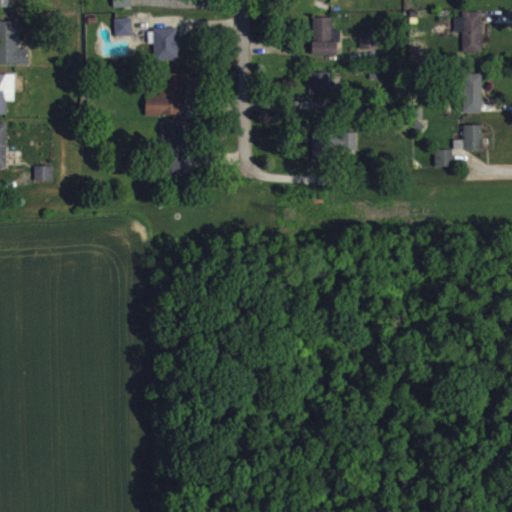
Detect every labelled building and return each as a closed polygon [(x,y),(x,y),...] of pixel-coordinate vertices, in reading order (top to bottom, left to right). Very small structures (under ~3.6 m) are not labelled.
[(14,15),(13,0),(0,0),(1,15),(14,15)] [(131,0),(115,0),(114,0),(114,16),(132,15),(131,0)] [(484,20),(464,19),(464,26),(460,26),(460,61),(483,61),(484,20)] [(340,64),(340,39),(333,38),(334,26),(314,25),(313,63),(340,64)] [(116,45),(134,44),(133,26),(116,27),(116,45)] [(0,30),(0,72),(30,72),(29,57),(20,57),(20,29),(0,30)] [(184,59),(184,45),(179,45),(178,36),(155,37),(156,69),(180,68),(179,59),(184,59)] [(380,58),(380,40),(362,40),(362,58),(380,58)] [(311,105),(331,104),(331,80),(311,81),(311,105)] [(15,109),(16,83),(0,82),(0,123),(8,123),(8,109),(15,109)] [(147,123),(186,124),(187,82),(162,82),(162,104),(147,104),(147,123)] [(483,82),(464,82),(465,121),(484,121),(483,82)] [(184,130),(162,131),(163,183),(184,183),(184,130)] [(9,132),(0,131),(0,177),(7,177),(9,132)] [(358,141),(334,141),(334,132),(313,132),(313,171),(335,171),(335,162),(358,162),(358,141)] [(454,158),(437,158),(436,175),(454,175),(454,158)] [(54,175),(36,175),(36,190),(54,190),(54,175)]
